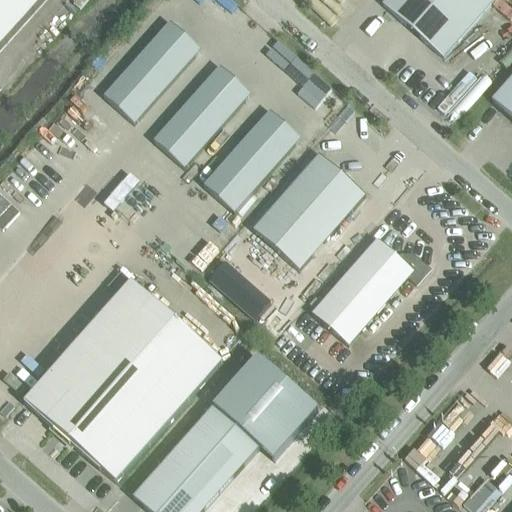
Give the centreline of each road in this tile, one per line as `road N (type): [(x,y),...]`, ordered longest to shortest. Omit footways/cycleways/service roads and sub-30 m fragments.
road 1 (unclassified): [(52,511),(0,466),(266,0),(511,217)]
road 2 (unclassified): [(328,511),(511,304)]
